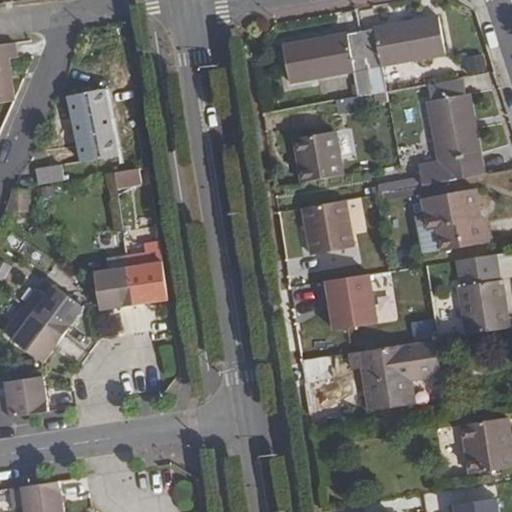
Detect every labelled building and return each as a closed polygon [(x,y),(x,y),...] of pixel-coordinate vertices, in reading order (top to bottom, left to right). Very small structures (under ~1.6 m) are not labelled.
[(439,17),(283,46),(290,84),(355,72),(359,97),(373,95),(387,92),(382,67),(446,55),(439,17)] [(16,43),(0,44),(0,103),(15,101),(9,59),(18,58),(16,43)] [(467,75),(486,70),(482,54),(463,59),(467,75)] [(431,85),(434,101),(463,95),(461,80),(431,85)] [(108,105),(114,104),(111,90),(105,91),(105,90),(68,97),(72,118),(57,121),(60,133),(74,131),(76,140),(71,141),(76,164),(99,160),(95,141),(114,137),(108,105)] [(439,163),(419,166),(421,179),(423,187),(485,176),(484,171),(470,94),(463,95),(434,101),(428,102),(439,163)] [(336,132),(295,139),(303,184),(344,176),(336,132)] [(44,152),(34,154),(39,186),(63,181),(61,166),(47,168),(44,152)] [(511,165),(484,171),(485,176),(511,170),(511,165)] [(115,171),(117,187),(141,183),(138,168),(115,171)] [(511,195),(511,176),(500,178),(503,197),(511,195)] [(423,187),(421,179),(381,186),(382,194),(423,187)] [(477,189),(423,199),(426,215),(415,217),(423,256),(441,252),(490,242),(485,218),(481,219),(477,189)] [(7,191),(8,213),(28,212),(28,190),(7,191)] [(301,209),(310,255),(353,247),(344,201),(301,209)] [(107,259),(109,270),(95,272),(101,311),(170,301),(164,262),(149,264),(148,253),(107,259)] [(464,287),(459,288),(467,336),(511,329),(503,281),(501,281),(497,256),(460,261),(464,287)] [(330,299),(335,331),(378,324),(371,275),(322,282),(325,300),(330,299)] [(20,329),(12,341),(44,364),(85,308),(53,285),(45,296),(36,289),(11,323),(20,329)] [(315,285),(292,288),(295,311),(318,308),(315,285)] [(438,340),(350,354),(353,370),(365,368),(370,395),(367,395),(370,411),(416,405),(411,379),(442,375),(438,340)] [(0,419),(0,420),(49,412),(44,377),(6,383),(8,398),(0,398),(0,419)] [(511,439),(509,418),(463,426),(471,475),(511,468),(511,439)] [(25,511),(65,511),(60,481),(10,489),(14,510),(25,508),(25,511)] [(498,511),(496,497),(481,499),(479,486),(454,490),(456,503),(449,504),(450,511),(498,511)]
